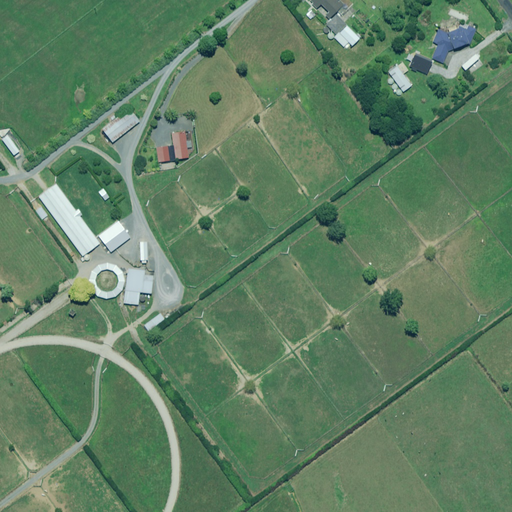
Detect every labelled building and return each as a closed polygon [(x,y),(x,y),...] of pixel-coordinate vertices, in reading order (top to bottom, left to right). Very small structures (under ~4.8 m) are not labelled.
[(330,19),(336,13),(345,5),(340,0),(310,0),(310,1),(318,9),(322,5),(330,12),(326,15),(330,19)] [(316,14),(313,11),(308,16),(311,19),(316,14)] [(349,26),(337,15),(332,20),(328,25),(338,35),(340,33),(341,34),(353,46),(361,38),(349,26)] [(317,27),(312,21),(306,26),(311,32),(317,27)] [(451,50),(453,51),(454,48),(455,50),(468,45),(468,44),(470,45),(477,31),(462,23),(458,30),(450,33),(438,28),(432,43),(438,45),(432,60),(446,65),(451,50)] [(404,63),(390,73),(393,77),(401,88),(404,92),(414,85),(408,77),(407,78),(404,74),(409,71),(404,63)] [(141,121),(132,109),(119,120),(118,118),(104,130),(114,143),(141,121)] [(189,158),(185,133),(173,135),(174,145),(158,148),(160,163),(189,158)] [(53,215),(84,256),(101,244),(81,216),(83,214),(80,210),(77,211),(57,185),(40,197),(45,204),(37,211),(44,220),(52,214),(53,215)] [(110,198),(104,189),(100,192),(106,201),(110,198)] [(132,238),(119,222),(100,236),(112,252),(132,238)] [(148,260),(147,242),(140,243),(141,261),(148,260)] [(95,269),(93,271),(92,274),(91,276),(91,277),(91,280),(91,283),(92,286),(93,289),(95,292),(97,294),(99,296),(102,297),(105,298),(108,298),(111,298),(114,297),(117,296),(120,294),(122,292),(124,290),(125,287),(126,284),(126,281),(126,278),(125,275),(124,272),(122,269),(120,267),(117,265),(115,264),(112,263),(109,263),(105,263),(102,264),(100,265),(97,267),(95,269)] [(146,271),(129,269),(125,303),(140,305),(141,292),(152,294),(154,276),(145,275),(146,271)] [(166,320),(161,314),(146,326),(150,331),(166,320)]
